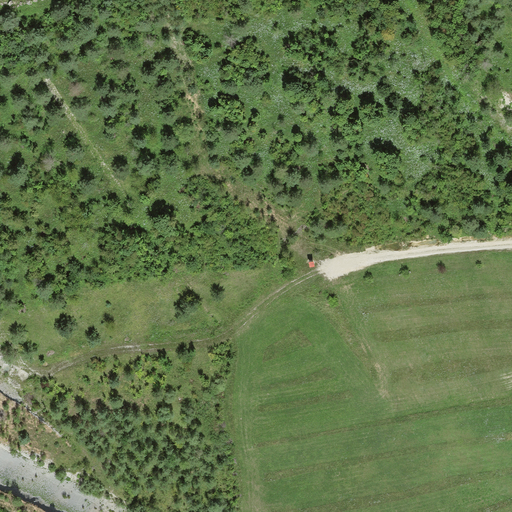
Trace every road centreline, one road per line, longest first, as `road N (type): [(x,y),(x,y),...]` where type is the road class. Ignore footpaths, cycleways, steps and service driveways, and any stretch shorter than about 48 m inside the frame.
road 1 (track): [(132,348),(228,334),(289,285),(339,267)]
road 2 (track): [(511,245),(339,267)]
